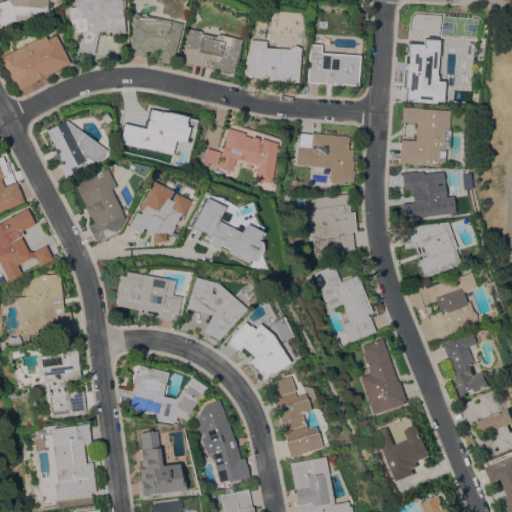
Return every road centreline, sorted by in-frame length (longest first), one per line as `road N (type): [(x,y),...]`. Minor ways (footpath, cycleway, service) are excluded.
road 1 (residential): [(480,511),(387,281),(372,212),(384,0)]
road 2 (residential): [(120,511),(89,290),(0,105)]
road 3 (residential): [(377,114),(279,105),(130,76),(80,84),(0,122)]
road 4 (residential): [(98,341),(154,339),(194,351),(230,378),(251,410),(272,511)]
road 5 (track): [(511,212),(510,24),(497,0)]
